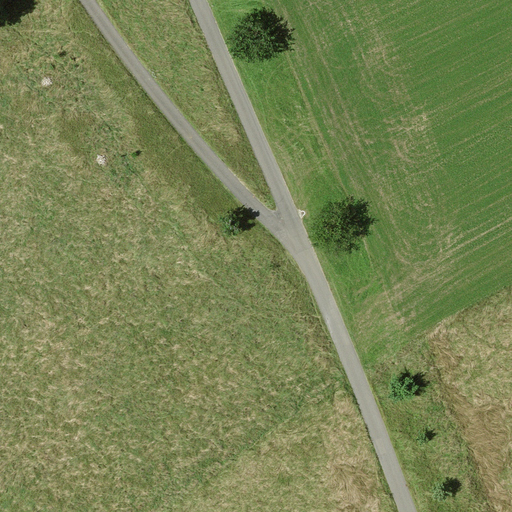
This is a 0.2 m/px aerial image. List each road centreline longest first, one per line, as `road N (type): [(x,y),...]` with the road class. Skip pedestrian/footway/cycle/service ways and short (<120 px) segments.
road 1 (unclassified): [(301,242),(275,228),(201,151),(86,0)]
road 2 (unclassified): [(409,511),(301,242)]
road 3 (unclassified): [(199,0),(301,242)]
